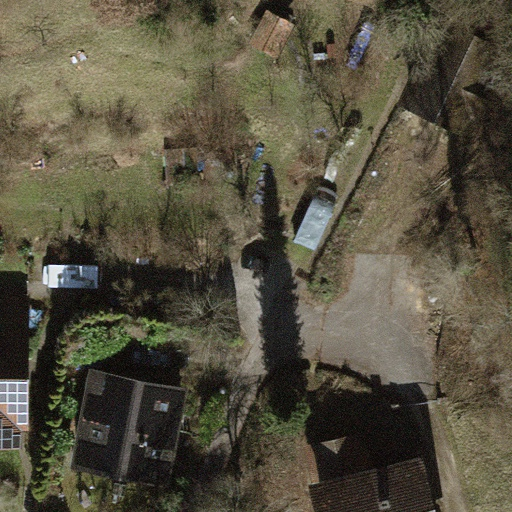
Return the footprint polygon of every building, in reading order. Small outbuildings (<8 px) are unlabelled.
[(489,38),(456,20),(412,99),(445,117),(489,38)] [(24,332),(0,330),(0,447),(15,449),(24,332)] [(182,395),(95,379),(78,471),(145,483),(149,458),(169,462),(182,395)] [(381,438),(310,450),(316,480),(386,468),(381,438)] [(432,511),(424,468),(315,490),(319,511),(432,511)]
